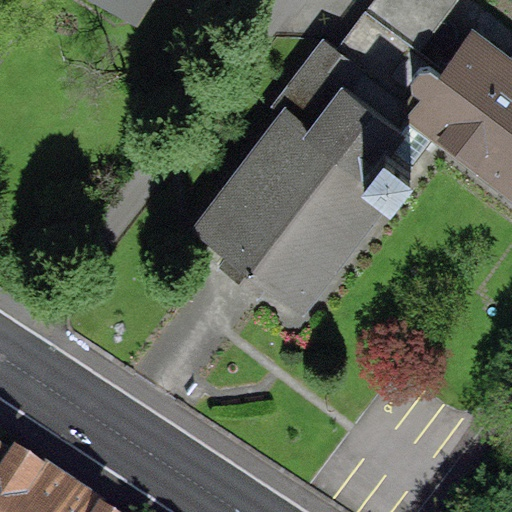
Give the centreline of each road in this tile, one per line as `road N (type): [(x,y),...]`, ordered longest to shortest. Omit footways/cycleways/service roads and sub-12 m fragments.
road 1 (residential): [(18,368),(290,0)]
road 2 (secondary): [(238,511),(18,368)]
